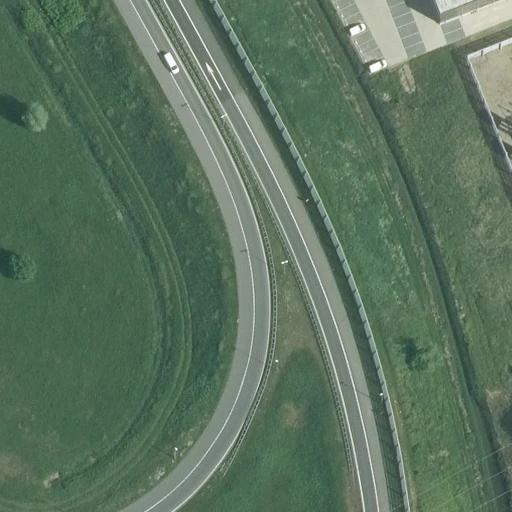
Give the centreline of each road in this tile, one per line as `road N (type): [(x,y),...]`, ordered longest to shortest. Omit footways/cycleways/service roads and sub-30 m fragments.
road 1 (motorway): [(135,0),(241,211),(256,254),(259,303),(243,404),(203,471),(154,511)]
road 2 (motorway): [(372,511),(352,407),(290,229),(169,0)]
